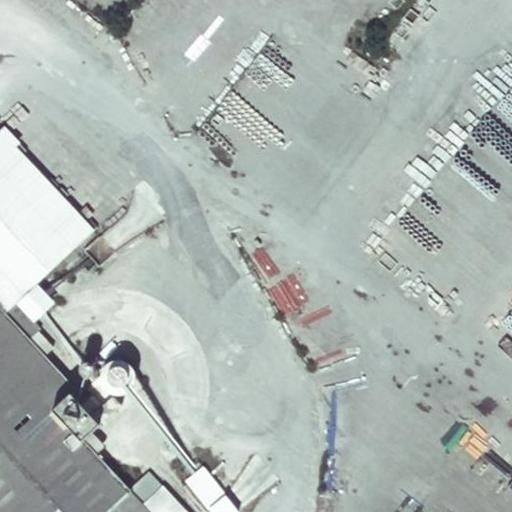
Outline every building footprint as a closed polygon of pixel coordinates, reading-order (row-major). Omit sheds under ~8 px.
[(0,511),(150,511),(81,438),(98,424),(90,416),(71,395),(76,390),(28,339),(5,313),(21,298),(92,232),(14,147),(18,144),(4,129),(0,132),(0,511)] [(267,286),(291,271),(275,246),(251,261),(267,286)] [(21,298),(5,313),(28,339),(39,329),(40,318),(21,298)] [(115,392),(139,375),(123,353),(99,371),(115,392)] [(113,395),(90,416),(98,424),(99,426),(122,404),(113,395)] [(212,511),(237,511),(243,507),(203,464),(184,481),(212,511)]
